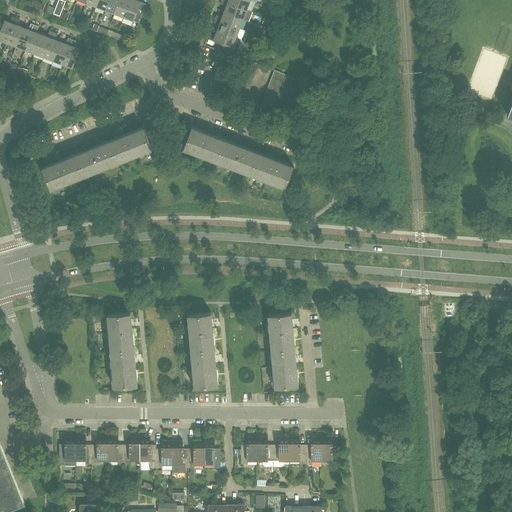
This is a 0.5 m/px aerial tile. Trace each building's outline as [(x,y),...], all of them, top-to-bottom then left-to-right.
[(65,0),(58,0),(54,13),(60,16),(65,0)] [(97,0),(96,6),(105,10),(108,0),(97,0)] [(108,0),(105,10),(114,13),(119,0),(108,0)] [(119,0),(114,13),(124,17),(129,0),(119,0)] [(137,0),(129,0),(124,17),(139,22),(145,7),(139,5),(141,1),(137,0)] [(222,0),(221,0),(220,4),(226,6),(224,11),(243,19),(246,9),(222,0)] [(222,0),(246,9),(249,0),(222,0)] [(69,20),(70,16),(68,16),(69,13),(63,11),(61,17),(69,20)] [(216,14),(214,18),(239,28),(243,19),(224,11),(222,17),(216,14)] [(4,20),(0,29),(0,39),(6,42),(16,17),(12,16),(10,22),(4,20)] [(6,42),(15,46),(23,27),(17,25),(20,19),(16,17),(6,42)] [(214,18),(213,22),(219,25),(217,30),(235,37),(239,28),(214,18)] [(15,46),(25,49),(34,24),(31,23),(28,29),(23,27),(15,46)] [(25,49),(34,53),(41,34),(36,32),(38,26),(34,24),(25,49)] [(34,53),(44,56),(53,32),(49,30),(47,36),(41,34),(34,53)] [(240,39),(235,37),(217,30),(215,35),(209,33),(207,37),(213,39),(213,40),(236,49),(240,39)] [(44,56),(53,60),(60,41),(55,39),(57,33),(53,32),(44,56)] [(53,60),(62,64),(72,39),(68,37),(66,43),(60,41),(53,60)] [(72,67),(79,49),(73,46),(76,40),(72,39),(62,64),(72,67)] [(248,59),(247,61),(245,66),(257,70),(259,64),(248,59)] [(254,77),(257,70),(245,66),(243,72),(254,77)] [(285,74),(274,69),(272,76),(283,80),(283,79),(285,74)] [(252,83),(254,77),(243,72),(240,79),(252,83)] [(295,84),(297,78),(285,74),(283,79),(295,84)] [(272,76),(269,82),(280,87),(281,85),(283,80),(272,76)] [(249,90),(252,83),(240,79),(238,86),(249,90)] [(292,89),(295,84),(283,79),(283,80),(281,85),(292,89)] [(269,82),(267,89),(278,93),(279,90),(280,87),(269,82)] [(290,95),(292,89),(281,85),(280,87),(279,90),(290,95)] [(247,96),(249,90),(238,86),(236,92),(247,96)] [(267,89),(264,95),(276,100),(277,96),(278,93),(267,89)] [(288,100),(290,95),(279,90),(278,93),(277,96),(288,100)] [(244,103),(247,96),(236,92),(233,99),(244,103)] [(264,95),(262,102),(273,106),(275,102),(276,100),(264,95)] [(286,106),(288,100),(277,96),(276,100),(275,102),(286,106)] [(271,113),(273,107),(273,106),(262,102),(259,109),(271,113)] [(284,112),(286,106),(275,102),(273,106),(273,107),(284,112)] [(271,113),(282,117),(284,112),(273,107),(271,113)] [(183,148),(217,161),(225,139),(191,126),(183,148)] [(143,127),(118,136),(109,140),(118,162),(152,148),(143,127)] [(259,152),(241,145),(225,139),(217,161),(251,174),(259,152)] [(109,140),(85,150),(75,154),(84,175),(118,162),(109,140)] [(293,165),(274,158),(259,152),(251,174),(285,187),(293,165)] [(75,154),(57,161),(41,167),(50,189),(84,175),(75,154)] [(348,197),(358,196),(358,187),(348,187),(348,197)] [(130,312),(107,314),(110,350),(134,348),(130,312)] [(214,348),(212,322),(211,312),(187,314),(191,350),(214,348)] [(294,348),(294,347),(291,312),(268,314),(271,350),(294,348)] [(137,384),(135,365),(134,348),(110,350),(114,387),(137,384)] [(218,384),(216,365),(214,348),(191,350),(194,387),(218,384)] [(298,385),(296,365),(294,348),(271,350),(274,387),(298,385)] [(74,466),(74,460),(75,460),(75,436),(65,436),(65,444),(59,444),(59,463),(65,463),(65,466),(74,466)] [(86,436),(75,436),(75,460),(85,460),(85,463),(86,463),(86,468),(91,468),(91,448),(86,448),(86,436)] [(97,463),(97,460),(108,460),(108,436),(97,436),(97,448),(91,448),(91,468),(93,468),(92,463),(97,463)] [(118,436),(108,436),(108,460),(109,460),(108,463),(124,463),(124,448),(118,448),(118,436)] [(130,463),(129,460),(140,460),(140,436),(129,436),(129,448),(124,448),(124,463),(130,463)] [(150,436),(140,436),(140,460),(150,460),(150,467),(155,467),(155,452),(150,452),(150,436)] [(247,463),(247,460),(257,460),(257,436),(246,436),(246,449),(241,449),(241,463),(247,463)] [(257,460),(263,460),(263,463),(265,466),(273,466),(273,449),(268,448),(267,436),(257,436),(257,460)] [(284,463),(284,460),(289,460),(289,436),(278,436),(278,449),(273,449),(273,466),(282,466),(284,463)] [(289,460),(299,460),(299,464),(305,463),(306,449),(300,449),(300,436),(289,436),(289,460)] [(311,463),(311,460),(322,460),(322,436),(311,436),(311,449),(306,449),(305,463),(311,463)] [(322,460),(332,460),(332,464),(338,463),(338,449),(332,449),(332,436),(322,436),(322,460)] [(0,511),(25,502),(0,440),(0,511)] [(162,467),(162,464),(171,464),(171,440),(161,440),(161,452),(155,452),(155,467),(162,467)] [(171,464),(182,464),(182,467),(187,467),(187,461),(188,452),(182,452),(182,440),(171,440),(171,464)] [(194,467),(194,464),(204,464),(204,440),(193,440),(193,453),(188,452),(187,461),(187,467),(194,467)] [(204,464),(214,463),(214,467),(220,467),(220,452),(215,452),(214,440),(204,440),(204,464)] [(158,503),(158,511),(176,511),(176,503),(158,503)] [(225,511),(226,503),(208,503),(207,511),(225,511)] [(244,511),(244,503),(226,503),(225,511),(244,511)]
